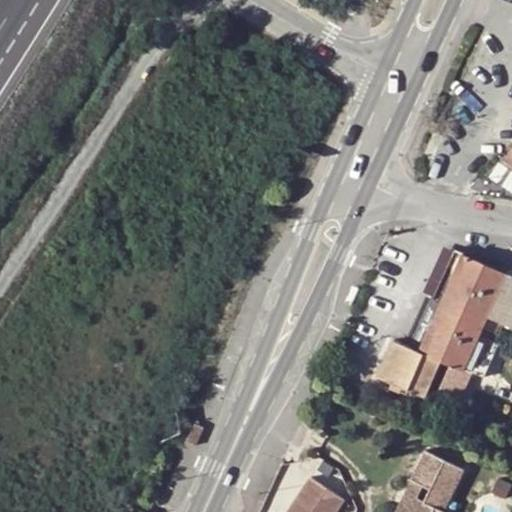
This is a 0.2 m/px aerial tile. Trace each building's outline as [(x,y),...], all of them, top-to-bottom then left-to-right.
[(172,0),(171,0),(156,0),(149,12),(160,19),(172,0)] [(511,149),(502,158),(511,164),(511,149)] [(511,164),(502,158),(493,172),(511,184),(511,164)] [(492,330),(494,327),(498,319),(511,325),(511,273),(455,249),(431,297),(410,345),(419,349),(440,360),(450,364),(445,375),(458,380),(463,368),(484,377),(500,343),(479,334),(482,327),(492,330)] [(440,360),(419,349),(410,345),(394,339),(379,374),(406,387),(421,395),(440,360)] [(406,387),(379,374),(377,378),(404,392),(406,387)] [(450,497),(465,470),(464,470),(464,469),(426,450),(411,479),(430,489),(424,501),(416,497),(408,511),(446,511),(444,511),(439,509),(445,495),(450,497)] [(316,471),(290,511),(341,511),(353,494),(316,471)] [(430,489),(411,479),(394,511),(408,511),(416,497),(424,501),(430,489)] [(444,511),(450,497),(445,495),(439,509),(444,511)]
